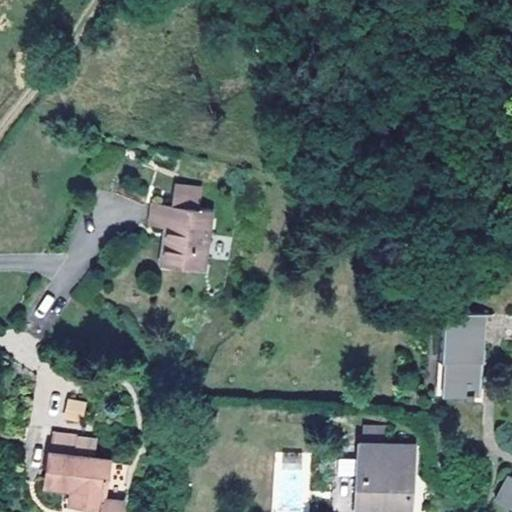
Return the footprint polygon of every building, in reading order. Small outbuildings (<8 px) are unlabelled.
[(174,231),(171,268),(212,271),(218,213),(204,212),(206,193),(190,192),(188,209),(158,206),(156,229),(174,231)] [(440,341),(485,344),(488,311),(441,308),(440,341)] [(485,350),(485,344),(440,341),(439,347),(485,350)] [(485,350),(439,347),(438,358),(445,358),(443,391),(466,392),(466,404),(472,404),(472,394),(474,374),(481,374),(482,360),(484,360),(485,350)] [(436,391),(443,391),(445,358),(438,358),(436,391)] [(480,394),(481,374),(474,374),(472,394),(480,394)] [(68,397),(63,418),(81,422),(86,402),(68,397)] [(52,432),(50,449),(74,453),(76,435),(52,432)] [(98,438),(76,435),(74,453),(50,449),(46,484),(71,487),(78,488),(77,502),(104,506),(103,511),(123,511),(126,495),(106,492),(110,458),(96,456),(98,438)] [(411,511),(415,445),(360,441),(357,510),(391,511),(411,511)] [(309,511),(309,452),(273,452),(272,511),(309,511)] [(356,474),(352,457),(337,460),(341,477),(356,474)] [(511,477),(502,473),(489,498),(511,509),(511,477)] [(70,500),(77,502),(78,488),(71,487),(70,500)]
